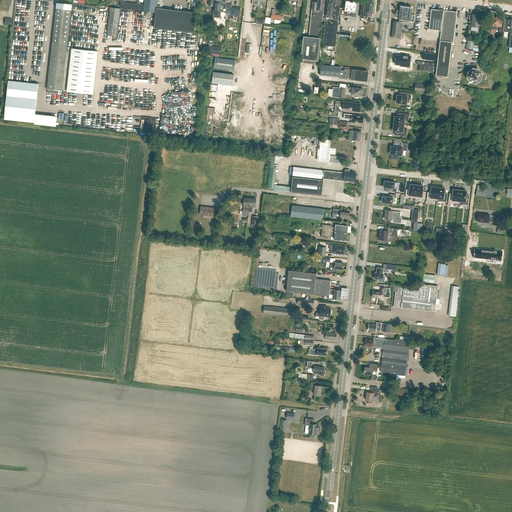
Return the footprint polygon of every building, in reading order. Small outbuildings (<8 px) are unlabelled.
[(156,13),(157,8),(157,0),(144,0),(144,5),(124,3),(124,0),(113,0),(114,1),(121,2),(120,9),(155,13),(156,13)] [(213,0),(215,2),(213,18),(219,18),(221,6),(223,6),(225,6),(225,8),(226,8),(231,8),(230,15),(239,16),(240,8),(231,7),(231,5),(227,5),(227,3),(226,2),(227,1),(227,0),(213,0)] [(317,0),(317,3),(312,2),(311,17),(309,37),(303,37),(300,62),(317,64),(324,0),(317,0)] [(339,20),(341,3),(340,3),(341,0),(340,0),(327,0),(326,20),(325,20),(323,45),(326,45),(326,46),(335,47),(338,20),(339,20)] [(350,1),(349,0),(346,0),(344,11),(347,12),(347,14),(344,14),(344,17),(348,17),(349,12),(356,13),(358,2),(357,2),(356,0),(355,0),(353,1),(350,1)] [(62,90),(63,85),(66,54),(72,4),(57,2),(47,88),(62,90)] [(369,14),(369,16),(372,16),(374,4),(369,3),(368,5),(366,4),(366,7),(368,8),(367,14),(369,14)] [(366,7),(366,4),(362,4),(360,18),(367,19),(367,16),(369,16),(369,14),(367,14),(368,8),(366,7)] [(411,15),(412,8),(401,6),(400,10),(397,10),(397,11),(396,15),(400,15),(399,19),(399,23),(402,23),(402,22),(405,22),(406,20),(410,20),(410,22),(414,22),(415,15),(411,15)] [(107,35),(117,36),(120,9),(110,8),(107,35)] [(156,13),(155,13),(154,28),(194,33),(196,13),(157,8),(156,13)] [(452,42),(453,42),(457,12),(444,11),(444,10),(439,10),(431,9),(430,20),(429,29),(441,31),(440,41),(436,76),(448,77),(452,42)] [(479,28),(480,20),(479,20),(480,15),(472,14),(471,27),(479,28)] [(502,25),(503,22),(500,21),(501,18),(492,17),(491,25),(491,29),(496,30),(497,30),(498,26),(500,27),(500,24),(502,25)] [(511,32),(511,19),(508,19),(504,19),(503,31),(511,32)] [(400,38),(402,23),(399,23),(393,22),(391,37),(400,38)] [(213,46),(213,41),(209,40),(208,54),(213,54),(213,56),(219,56),(220,55),(221,55),(222,47),(213,46)] [(473,49),(474,41),(468,41),(467,42),(466,42),(466,49),(473,49)] [(92,94),(97,51),(71,48),(66,91),(92,94)] [(396,55),(395,64),(400,65),(400,66),(409,67),(410,56),(401,55),(401,56),(396,55)] [(235,61),(216,58),(214,68),(218,68),(234,70),(235,61)] [(341,67),(321,65),(320,76),(340,77),(340,78),(354,80),(367,81),(368,72),(355,70),(344,69),(344,70),(340,70),(341,67)] [(476,84),(481,81),(482,74),(479,69),(473,68),(468,71),(466,77),(470,83),(476,84)] [(234,75),(213,72),(212,83),(232,86),(234,75)] [(34,119),(35,114),(38,84),(8,81),(4,120),(34,123),(34,119)] [(427,93),(428,85),(415,84),(414,91),(427,93)] [(333,87),(332,97),(344,99),(346,88),(333,87)] [(361,96),(362,89),(349,87),(349,90),(352,90),(351,95),(361,96)] [(411,100),(411,93),(404,92),(404,96),(396,95),(396,99),(397,100),(396,103),(400,103),(400,104),(404,105),(404,104),(406,104),(407,100),(411,100)] [(353,111),(360,112),(361,104),(336,101),(335,112),(341,113),(342,107),(349,108),(349,110),(350,111),(353,111)] [(393,124),(404,125),(404,121),(408,121),(409,114),(402,113),(401,117),(395,117),(394,119),(393,119),(393,124)] [(362,123),(363,116),(352,115),(344,114),(344,118),(351,119),(351,123),(354,123),(354,122),(362,123)] [(347,127),(347,122),(339,121),(340,119),(333,118),(333,124),(339,125),(339,126),(347,127)] [(403,129),(404,125),(393,124),(392,128),(393,128),(393,131),(400,132),(399,136),(406,136),(407,129),(403,129)] [(407,151),(407,144),(399,143),(399,147),(390,146),(390,150),(391,150),(390,154),(393,154),(393,159),(398,160),(399,155),(402,156),(403,151),(407,151)] [(423,170),(424,162),(413,160),(412,169),(423,170)] [(355,182),(356,173),(345,172),(344,173),(293,167),(291,192),(322,196),(324,179),(344,181),(347,181),(347,182),(349,182),(349,181),(355,182)] [(397,189),(394,188),(395,183),(390,182),(390,181),(386,180),(386,181),(384,181),(384,188),(391,188),(390,191),(396,192),(397,189)] [(406,189),(405,197),(415,198),(417,184),(411,184),(411,185),(410,184),(409,190),(406,189)] [(417,184),(415,198),(425,200),(426,192),(422,191),(423,186),(422,186),(422,185),(417,184)] [(427,192),(426,200),(436,201),(438,187),(433,186),(433,187),(431,187),(431,192),(427,192)] [(438,187),(436,201),(446,202),(447,194),(444,194),(444,189),(443,188),(443,187),(438,187)] [(449,195),(448,203),(458,204),(460,189),(455,189),(454,190),(453,190),(453,195),(449,195)] [(460,189),(458,204),(468,205),(469,197),(466,197),(467,191),(465,191),(465,190),(460,189)] [(381,201),(382,201),(382,203),(392,204),(393,198),(395,198),(396,195),(390,194),(390,197),(383,196),(383,198),(382,197),(381,201)] [(322,220),(322,218),(323,209),(292,205),(291,217),(322,220)] [(217,217),(218,209),(200,206),(199,215),(217,217)] [(349,219),(350,212),(341,211),(341,210),(333,209),(333,214),(340,214),(340,218),(349,219)] [(393,222),(398,223),(398,220),(398,219),(398,217),(399,217),(400,218),(400,213),(393,212),(393,211),(386,210),(385,219),(393,220),(393,222)] [(411,223),(417,223),(419,211),(412,211),(411,223)] [(500,225),(501,218),(489,217),(489,215),(478,214),(477,221),(488,223),(489,220),(493,221),(493,225),(500,225)] [(335,232),(347,234),(348,226),(336,225),(335,227),(335,232)] [(397,237),(398,229),(388,228),(388,231),(380,230),(379,239),(383,240),(383,241),(387,242),(388,237),(389,237),(389,236),(390,236),(397,237)] [(347,234),(335,232),(322,231),(321,236),(330,237),(330,236),(334,237),(334,239),(346,241),(347,234)] [(335,246),(334,246),(334,244),(330,244),(329,249),(330,250),(330,253),(334,253),(334,254),(340,255),(340,254),(344,255),(345,247),(335,246)] [(474,248),(473,258),(474,258),(488,259),(495,260),(501,261),(503,252),(502,251),(502,252),(475,249),(475,248),(474,248)] [(329,262),(328,271),(336,272),(336,269),(343,270),(343,264),(343,263),(335,262),(335,263),(329,262)] [(387,272),(388,269),(377,268),(376,273),(375,273),(374,279),(378,279),(378,281),(379,282),(383,282),(384,281),(385,277),(384,276),(382,276),(383,274),(382,274),(382,271),(387,272)] [(334,290),(330,290),(331,281),(316,279),(316,274),(289,271),(286,291),(329,296),(329,295),(333,295),(332,299),(340,300),(341,290),(334,289),(334,290)] [(394,285),(393,292),(395,292),(394,307),(401,308),(435,312),(438,286),(428,285),(420,284),(419,291),(400,288),(401,286),(394,285)] [(393,292),(394,285),(390,285),(390,289),(384,288),(381,287),(380,292),(377,291),(377,292),(373,291),(372,297),(376,297),(376,298),(379,299),(384,300),(384,297),(390,298),(390,292),(393,292)] [(452,285),(449,315),(457,315),(460,285),(452,285)] [(349,288),(342,287),(341,297),(348,298),(349,288)] [(269,307),(265,307),(265,306),(264,306),(263,314),(291,317),(292,309),(269,307)] [(329,317),(330,309),(327,309),(327,307),(322,306),(321,307),(320,313),(316,313),(316,316),(319,317),(319,318),(320,320),(323,320),(324,319),(324,316),(329,317)] [(381,326),(381,323),(376,322),(376,325),(369,324),(368,330),(376,331),(376,330),(380,331),(381,326)] [(380,345),(380,343),(380,342),(381,339),(382,339),(382,338),(374,337),(373,340),(365,339),(365,345),(369,346),(369,347),(373,347),(373,346),(377,346),(377,345),(380,345)] [(380,342),(380,343),(384,343),(380,372),(405,375),(409,342),(382,339),(381,339),(380,342)] [(324,376),(325,370),(323,370),(324,367),(320,366),(321,363),(308,361),(307,368),(314,369),(313,373),(319,374),(319,375),(324,376)] [(377,371),(377,364),(370,363),(369,368),(365,367),(364,374),(373,375),(373,371),(377,371)] [(320,396),(322,386),(316,385),(316,383),(311,382),(310,388),(314,388),(314,395),(320,396)] [(371,387),(370,393),(366,392),(366,400),(368,401),(368,403),(369,404),(372,404),(373,404),(373,401),(381,402),(381,395),(379,395),(380,390),(377,390),(377,388),(371,387)] [(319,430),(319,429),(319,428),(319,426),(318,426),(317,425),(313,424),(314,419),(306,418),(305,425),(309,426),(309,434),(308,438),(314,438),(315,437),(315,435),(316,430),(318,430),(319,430)]
